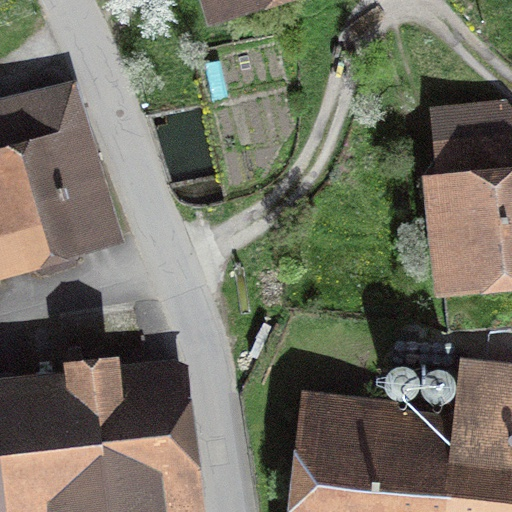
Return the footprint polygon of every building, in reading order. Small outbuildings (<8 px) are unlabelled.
[(193,0),(208,47),(345,0),(193,0)] [(0,116),(0,293),(121,262),(76,95),(0,116)] [(511,185),(420,196),(435,320),(511,311),(511,185)] [(457,433),(299,420),(290,511),(511,511),(511,378),(462,374),(457,433)] [(203,511),(185,376),(0,401),(0,511),(203,511)]
